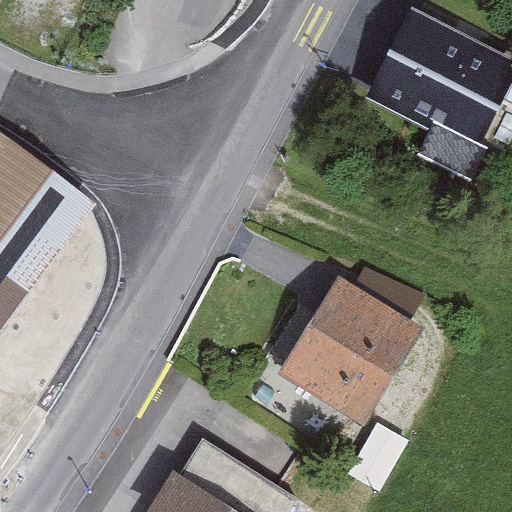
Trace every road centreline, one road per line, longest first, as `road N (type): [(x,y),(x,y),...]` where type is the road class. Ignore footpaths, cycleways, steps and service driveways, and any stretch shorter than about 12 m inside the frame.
road 1 (secondary): [(0,496),(200,195)]
road 2 (tertiary): [(0,98),(200,195)]
road 3 (secondary): [(200,195),(303,0)]
